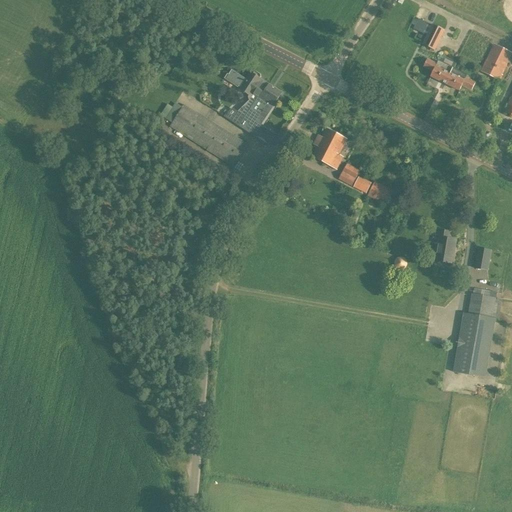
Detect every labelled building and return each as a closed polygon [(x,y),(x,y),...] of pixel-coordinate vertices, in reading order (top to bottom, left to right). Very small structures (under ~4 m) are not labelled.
[(444,31),(432,25),(422,45),(434,51),(436,47),(441,38),(444,31)] [(500,81),(503,75),(502,75),(511,54),(511,53),(493,44),(480,71),(500,81)] [(444,84),(451,68),(439,62),(437,64),(428,59),(424,68),(433,72),(431,78),(444,84)] [(226,78),(241,88),(247,78),(232,68),(226,78)] [(451,68),(444,84),(459,91),(462,86),(471,91),(475,83),(465,78),(467,75),(451,68)] [(264,91),(268,84),(265,82),(263,84),(260,82),(261,79),(259,78),(260,77),(260,75),(255,72),(253,72),(252,74),(251,73),(239,90),(248,96),(248,97),(248,100),(249,100),(237,112),(232,108),(223,117),(239,127),(258,98),(257,97),(257,96),(260,92),(262,93),(263,91),(264,91)] [(257,97),(258,98),(263,101),(263,103),(270,108),(272,107),(274,105),(274,106),(282,93),(268,84),(264,91),(263,91),(262,93),(260,92),(257,96),(257,97)] [(511,116),(511,93),(503,112),(511,116)] [(196,113),(184,105),(170,127),(234,168),(249,145),(197,112),(196,113)] [(286,115),(280,113),(278,117),(270,113),(267,122),(280,128),(286,115)] [(337,169),(343,158),(338,156),(347,140),(327,130),(312,157),(337,169)] [(171,157),(166,167),(172,170),(177,160),(171,157)] [(351,186),(359,171),(347,164),(339,180),(351,186)] [(366,194),(371,183),(359,176),(353,187),(366,194)] [(393,207),(399,196),(392,192),(393,191),(375,181),(367,196),(385,205),(386,204),(393,207)] [(452,265),(454,256),(457,241),(449,239),(450,232),(439,230),(434,262),(452,265)] [(488,272),(491,256),(492,251),(477,248),(474,269),(488,272)] [(495,298),(496,292),(473,289),(472,294),(471,294),(468,314),(463,313),(453,372),(485,378),(495,319),(498,319),(502,300),(495,299),(496,298),(495,298)]
